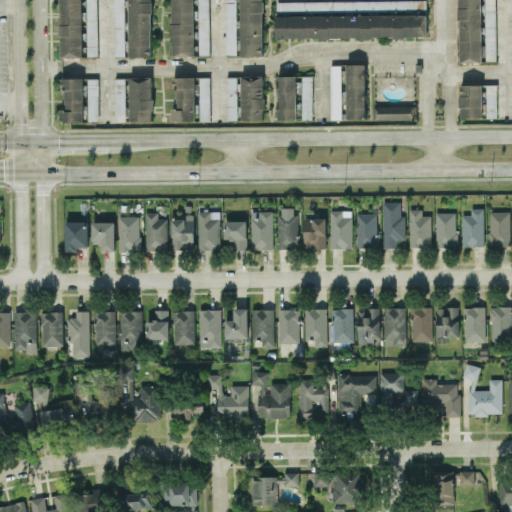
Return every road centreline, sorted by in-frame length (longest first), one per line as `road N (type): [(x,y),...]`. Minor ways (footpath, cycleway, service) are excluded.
road 1 (residential): [(511,448),(114,454),(0,476)]
road 2 (residential): [(0,283),(511,275)]
road 3 (secondary): [(19,172),(511,167)]
road 4 (secondary): [(511,136),(114,140)]
road 5 (residential): [(17,0),(21,283)]
road 6 (residential): [(43,281),(36,0)]
